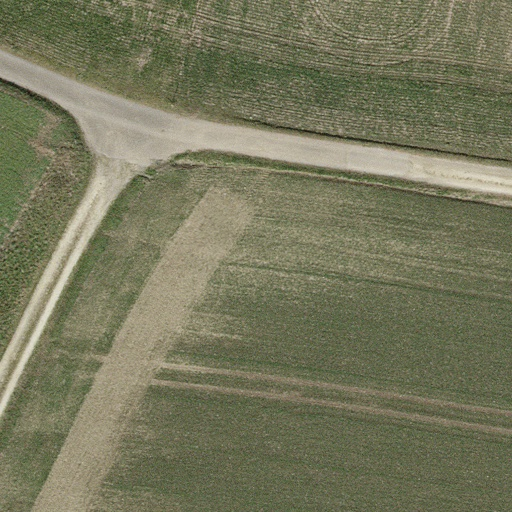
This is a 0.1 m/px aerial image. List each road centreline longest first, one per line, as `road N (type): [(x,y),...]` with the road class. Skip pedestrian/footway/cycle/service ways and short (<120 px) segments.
road 1 (track): [(511,180),(134,119)]
road 2 (track): [(134,119),(0,397)]
road 3 (track): [(134,119),(0,64)]
